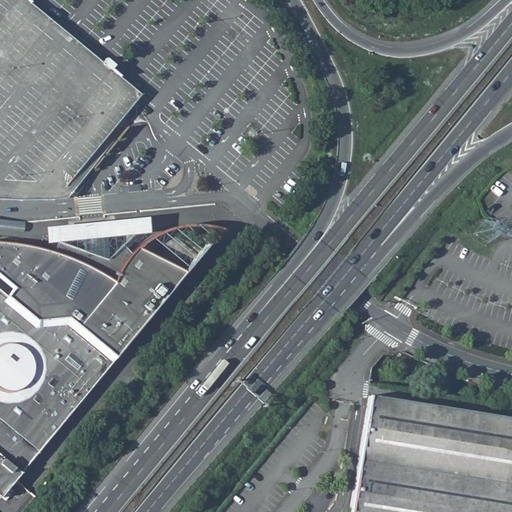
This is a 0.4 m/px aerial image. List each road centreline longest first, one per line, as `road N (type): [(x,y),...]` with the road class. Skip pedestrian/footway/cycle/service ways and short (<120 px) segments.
road 1 (trunk): [(511,22),(245,344)]
road 2 (trunk): [(291,0),(339,91),(346,147),(319,232),(243,324),(245,344)]
road 3 (trunk): [(146,511),(365,249)]
road 4 (trunk): [(365,249),(511,71)]
road 5 (residential): [(284,511),(335,449),(342,378),(387,324)]
road 6 (trunk): [(505,0),(460,37),(406,52),(361,41),(318,0)]
road 7 (trunk): [(245,344),(106,511)]
road 8 (trunk): [(365,249),(385,247),(511,132)]
road 9 (residential): [(511,373),(387,324)]
road 10 (unknown): [(44,209),(115,97)]
